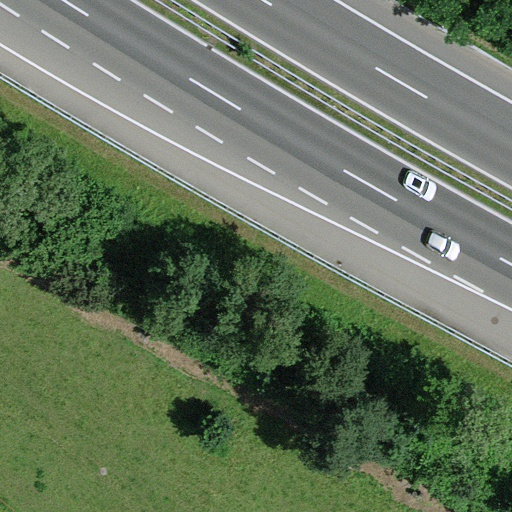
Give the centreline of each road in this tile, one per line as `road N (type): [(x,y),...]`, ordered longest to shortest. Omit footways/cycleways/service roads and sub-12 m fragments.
road 1 (motorway): [(52,0),(511,279)]
road 2 (motorway): [(511,141),(262,0)]
